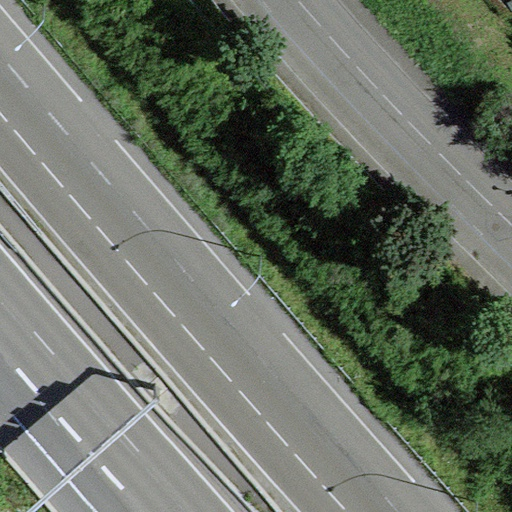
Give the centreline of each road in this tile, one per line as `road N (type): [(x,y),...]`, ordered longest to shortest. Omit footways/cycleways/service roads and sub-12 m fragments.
road 1 (motorway): [(388,511),(0,98)]
road 2 (residential): [(511,231),(362,82),(293,0)]
road 3 (motorway): [(0,287),(194,511)]
